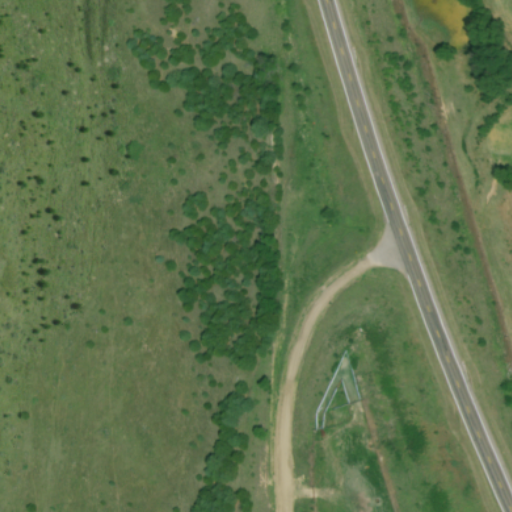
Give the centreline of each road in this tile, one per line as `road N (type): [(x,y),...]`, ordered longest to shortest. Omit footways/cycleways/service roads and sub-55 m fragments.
road 1 (secondary): [(510,511),(404,239),(325,0)]
road 2 (residential): [(284,511),(282,433),(298,343),(315,306),(339,282),(404,239)]
